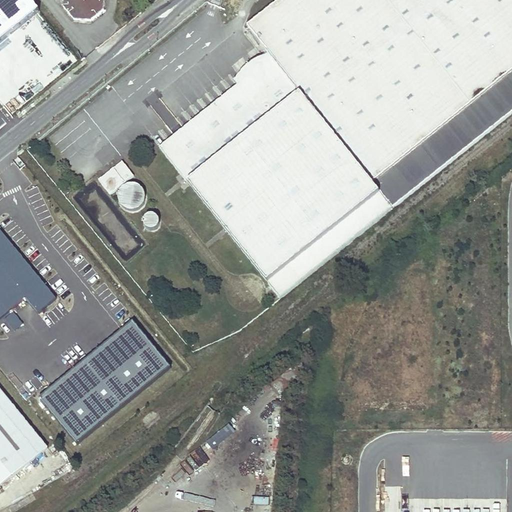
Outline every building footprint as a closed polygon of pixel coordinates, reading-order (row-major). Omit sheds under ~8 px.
[(0,0),(0,43),(39,11),(30,0),(0,0)] [(104,10),(104,2),(104,0),(62,0),(62,6),(73,19),(91,21),(104,10)] [(511,0),(281,0),(247,28),(268,55),(287,79),(254,105),(238,86),(159,149),(281,299),(392,210),(511,114),(511,113),(511,0)] [(254,105),(287,79),(268,55),(265,57),(264,57),(259,59),(256,61),(251,63),(247,67),(243,70),(239,75),(236,80),(234,81),(238,86),(254,105)] [(134,176),(123,162),(99,180),(111,195),(134,176)] [(128,185),(125,186),(122,189),(120,191),(119,196),(119,199),(119,202),(121,205),(124,208),(126,210),(130,211),(133,211),(137,210),(141,208),(143,206),(145,202),(146,199),(146,196),(144,192),(142,189),(139,186),(136,185),(132,185),(128,185)] [(151,215),(147,216),(145,219),(144,221),(144,224),(145,227),(147,229),(150,230),(153,230),(156,230),(158,228),(160,225),(160,221),(159,219),(156,216),(154,215),(151,215)] [(39,315),(57,300),(0,230),(0,320),(26,300),(39,315)] [(134,323),(39,400),(77,446),(172,369),(134,323)] [(302,360),(270,386),(274,391),(278,397),(300,381),(302,360)] [(0,486),(47,448),(0,390),(0,486)]
